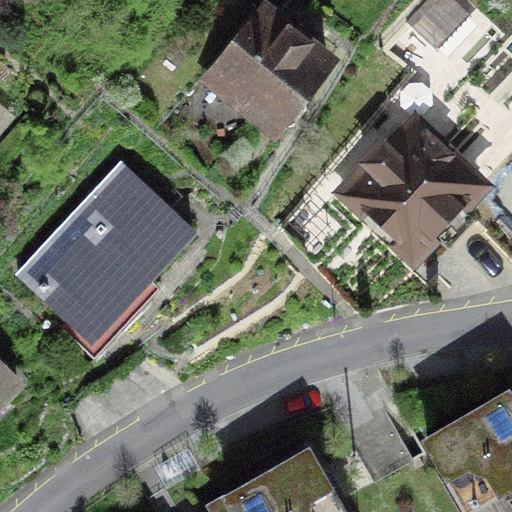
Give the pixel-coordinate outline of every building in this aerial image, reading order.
[(302,92),(326,62),(306,46),(317,32),(296,15),(285,29),(263,12),(212,77),(275,126),(291,123),(304,109),(302,92)] [(458,206),(477,186),(414,126),(391,150),(382,141),(341,184),(413,253),(433,232),(447,246),(472,219),(458,206)] [(144,281),(192,231),(161,202),(174,188),(155,168),(141,183),(120,163),(19,271),(75,324),(94,305),(130,268),(144,281)] [(94,305),(75,324),(72,327),(113,366),(117,370),(139,348),(94,305)] [(50,348),(86,385),(90,389),(113,366),(72,327),(71,326),(50,348)] [(62,408),(86,385),(50,348),(49,346),(25,369),(62,408)] [(0,394),(16,378),(0,363),(0,394)] [(511,482),(511,388),(426,438),(467,508),(511,482)] [(341,511),(306,450),(211,505),(215,511),(341,511)]
